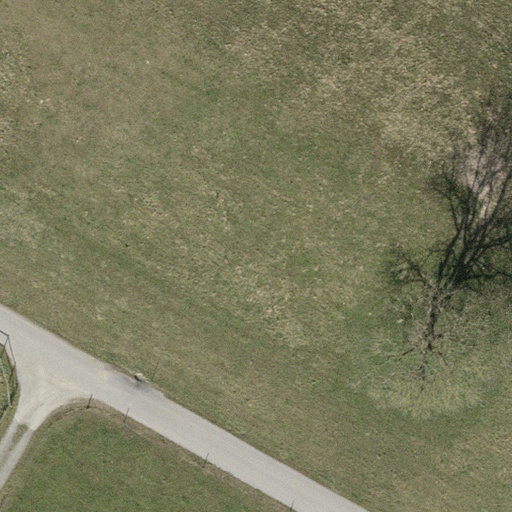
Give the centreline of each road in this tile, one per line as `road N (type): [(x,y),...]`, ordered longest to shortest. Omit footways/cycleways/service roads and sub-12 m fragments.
road 1 (residential): [(331,511),(0,325)]
road 2 (track): [(64,361),(0,468)]
